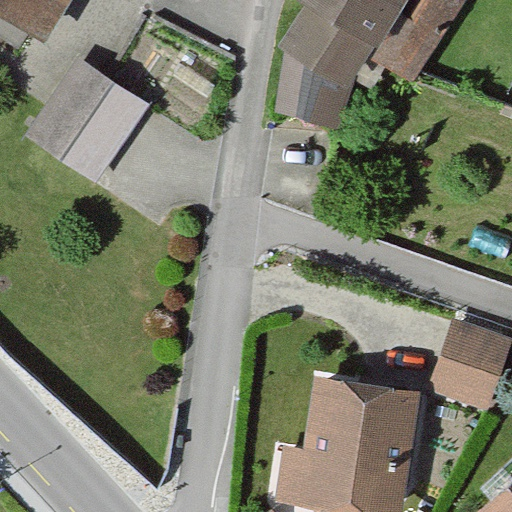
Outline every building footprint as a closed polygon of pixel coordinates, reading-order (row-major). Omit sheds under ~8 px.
[(0,0),(0,8),(39,33),(60,0),(0,0)] [(348,71),(365,47),(374,33),(323,0),(307,0),(290,29),(280,107),(340,126),(348,71)] [(323,0),(374,33),(365,47),(409,76),(459,0),(413,0),(406,13),(395,6),(398,0),(323,0)] [(31,125),(94,171),(143,105),(80,58),(31,125)] [(487,404),(510,335),(453,317),(430,386),(487,404)] [(314,374),(305,447),(286,444),(279,497),(399,511),(414,386),(314,374)] [(511,511),(511,475),(471,511),(511,511)]
